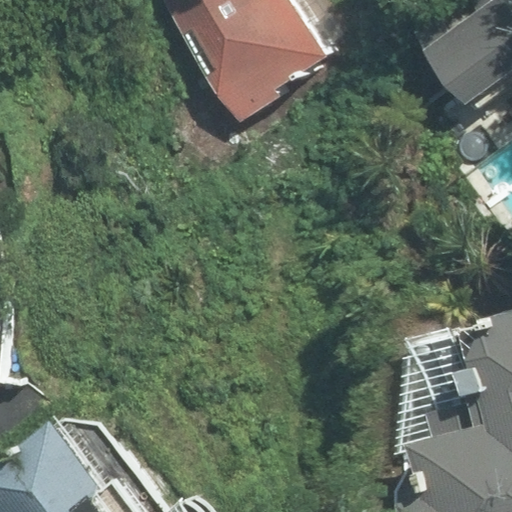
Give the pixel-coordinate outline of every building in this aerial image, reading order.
[(173,0),(232,98),(312,50),(281,0),(173,0)] [(511,0),(500,0),(434,47),(478,108),(511,84),(511,0)] [(0,376),(13,379),(14,237),(0,219),(0,376)] [(511,511),(511,312),(474,322),(485,365),(458,372),(466,407),(490,402),(496,430),(423,447),(436,500),(392,511),(511,511)] [(60,419),(0,467),(0,499),(10,511),(216,511),(204,497),(186,511),(159,511),(132,479),(118,490),(60,419)]
